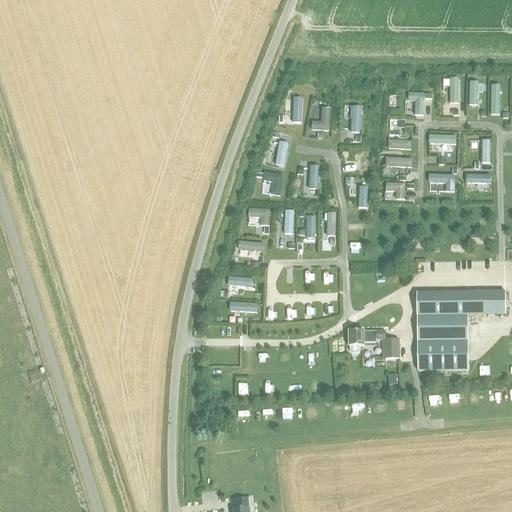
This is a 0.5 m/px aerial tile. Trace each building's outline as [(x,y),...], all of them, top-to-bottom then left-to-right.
[(443,85),(443,107),(452,107),(453,85),(443,85)] [(471,110),(472,91),(464,90),(463,109),(471,110)] [(486,120),(495,120),(495,91),(485,91),(486,120)] [(415,115),(424,116),(425,93),(409,93),(409,101),(416,102),(415,115)] [(298,103),(281,102),(279,127),(296,127),(298,103)] [(330,110),(322,110),(321,124),(312,123),(312,132),(329,133),(330,110)] [(355,137),(356,111),(346,111),(345,137),(355,137)] [(481,157),(490,157),(490,137),(481,137),(481,157)] [(448,142),(425,141),(424,149),(427,149),(426,155),(447,156),(448,142)] [(284,168),(288,145),(279,144),(275,167),(284,168)] [(364,155),(350,155),(351,177),(364,177),(364,155)] [(407,173),(407,162),(380,162),(380,173),(407,173)] [(304,193),(316,193),(316,170),(304,170),(304,193)] [(283,178),(265,175),(264,183),(274,185),(272,197),(280,198),(283,178)] [(455,177),(430,176),(430,184),(446,185),(446,193),(454,193),(455,177)] [(405,186),(387,185),(386,193),(396,194),(396,201),(405,202),(405,186)] [(270,213),(249,212),(249,220),(261,220),(260,228),(269,228),(270,213)] [(280,239),(290,239),(289,216),(280,216),(280,239)] [(308,243),(309,221),(301,221),(300,243),(308,243)] [(490,234),(468,237),(469,243),(491,240),(490,234)] [(237,253),(263,251),(262,241),(242,243),(242,247),(237,247),(237,253)] [(350,242),(351,250),(363,249),(363,241),(350,242)] [(336,284),(336,270),(325,270),(325,284),(336,284)] [(505,293),(477,293),(417,294),(418,372),(468,371),(467,316),(506,316),(505,293)] [(256,308),(256,299),(229,299),(229,311),(238,311),(238,308),(256,308)] [(364,333),(349,333),(349,348),(350,348),(350,353),(352,355),(357,355),(359,353),(359,348),(364,348),(364,344),(376,344),(376,341),(381,341),(381,344),(385,344),(385,341),(385,333),(376,333),(364,333)] [(385,341),(385,344),(385,360),(399,360),(399,344),(395,344),(395,341),(385,341)] [(303,357),(314,357),(314,347),(303,347),(303,357)] [(487,362),(487,372),(498,372),(498,362),(487,362)] [(310,377),(310,389),(320,389),(320,377),(310,377)] [(490,400),(501,400),(501,389),(490,389),(490,400)] [(429,394),(429,411),(438,411),(437,394),(429,394)] [(404,398),(396,397),(395,406),(403,406),(404,398)] [(384,417),(384,402),(373,402),(373,418),(384,417)] [(294,405),(285,405),(286,416),(294,416),(294,405)] [(306,413),(316,414),(317,405),(306,405),(306,413)] [(215,489),(202,489),(202,500),(215,500),(215,489)] [(234,509),(231,509),(231,511),(249,511),(249,507),(251,507),(251,499),(233,501),(234,509)]
